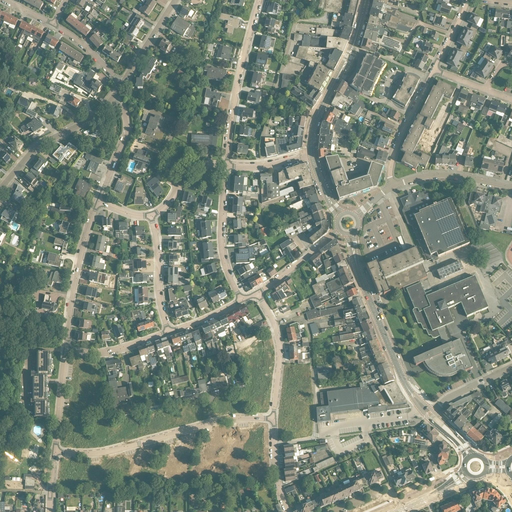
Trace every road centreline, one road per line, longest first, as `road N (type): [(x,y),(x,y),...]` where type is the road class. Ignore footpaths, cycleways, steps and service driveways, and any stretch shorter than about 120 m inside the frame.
road 1 (residential): [(54,452),(103,452),(228,419),(273,418)]
road 2 (residential): [(258,0),(226,166)]
road 3 (tertiary): [(311,154),(314,121),(352,47),(365,0)]
road 4 (tertiary): [(403,383),(349,234)]
road 5 (residential): [(65,350),(76,270),(98,201)]
road 6 (residential): [(0,189),(33,149),(91,119),(112,98)]
road 7 (residential): [(226,166),(220,240),(241,299)]
road 8 (residential): [(392,186),(394,146),(432,70)]
road 9 (residential): [(511,188),(448,175),(392,186)]
